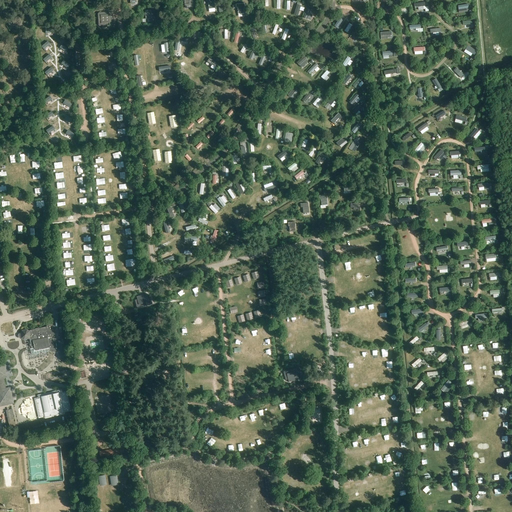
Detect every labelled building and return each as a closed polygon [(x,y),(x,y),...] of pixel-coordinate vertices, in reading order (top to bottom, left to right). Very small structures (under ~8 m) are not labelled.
[(215,8),(214,3),(216,3),(215,0),(205,0),(206,3),(208,3),(209,9),(215,8)] [(236,8),(237,7),(238,14),(244,13),(244,8),(245,8),(244,3),(236,4),(236,7),(236,8)] [(106,12),(99,13),(98,14),(98,26),(99,27),(107,26),(107,25),(110,24),(110,23),(111,22),(111,16),(110,15),(110,14),(106,14),(106,12)] [(336,32),(339,34),(344,27),(341,24),(336,32)] [(276,29),(271,39),(276,41),(280,31),(276,29)] [(344,42),(351,36),(348,33),(342,39),(344,42)] [(446,75),(454,80),(456,75),(449,71),(446,75)] [(338,86),(343,78),(339,75),(333,84),(338,86)] [(346,106),(351,98),(347,95),(342,103),(346,106)] [(307,107),(313,98),(310,96),(304,105),(307,107)] [(343,111),(345,115),(353,111),(351,107),(343,111)] [(345,134),(354,128),(351,123),(342,129),(345,134)] [(410,154),(417,148),(414,145),(407,151),(410,154)] [(304,147),(299,155),(302,157),(308,149),(304,147)] [(278,152),(271,159),(274,161),(281,155),(278,152)] [(447,197),(450,197),(450,194),(453,194),(453,192),(455,192),(455,189),(444,190),(444,194),(447,193),(447,197)] [(324,195),(319,195),(320,199),(321,199),(321,205),(327,205),(327,197),(324,198),(324,195)] [(199,206),(206,213),(209,210),(204,205),(202,203),(199,206)] [(308,203),(300,203),(301,207),(302,207),(303,213),(309,213),(308,203)] [(62,256),(61,250),(56,251),(56,248),(54,248),(55,257),(62,256)] [(135,300),(137,309),(152,304),(150,296),(148,297),(147,294),(136,297),(137,300),(135,300)] [(418,323),(410,330),(413,333),(421,326),(418,323)] [(19,334),(18,335),(18,337),(20,338),(21,338),(24,340),(29,339),(29,338),(31,348),(30,349),(31,354),(34,355),(39,354),(41,352),(43,353),(48,352),(50,350),(53,351),(58,350),(56,342),(57,342),(55,332),(53,325),(52,324),(47,325),(46,327),(40,328),(39,328),(36,329),(35,329),(30,331),(29,331),(27,330),(22,331),(20,334),(19,334)] [(400,343),(403,346),(411,341),(409,337),(400,343)] [(403,365),(405,368),(414,362),(412,359),(403,365)] [(6,377),(7,375),(5,363),(2,361),(0,361),(0,406),(11,404),(13,401),(12,398),(11,397),(12,395),(11,390),(8,388),(6,388),(3,378),(6,377)] [(289,370),(289,369),(284,371),(284,372),(283,372),(285,380),(288,380),(289,382),(299,380),(298,377),(301,376),(299,367),(293,368),(294,369),(289,370)] [(406,389),(409,392),(416,384),(413,382),(406,389)] [(433,391),(436,393),(442,385),(439,382),(433,391)] [(57,415),(64,414),(63,412),(70,410),(66,392),(61,393),(61,391),(38,396),(39,398),(35,399),(39,417),(45,416),(45,418),(52,416),(51,414),(57,413),(57,415)] [(5,410),(9,429),(16,428),(12,409),(5,410)] [(105,475),(98,477),(99,484),(107,482),(105,475)] [(117,476),(110,477),(111,484),(118,483),(117,476)]
